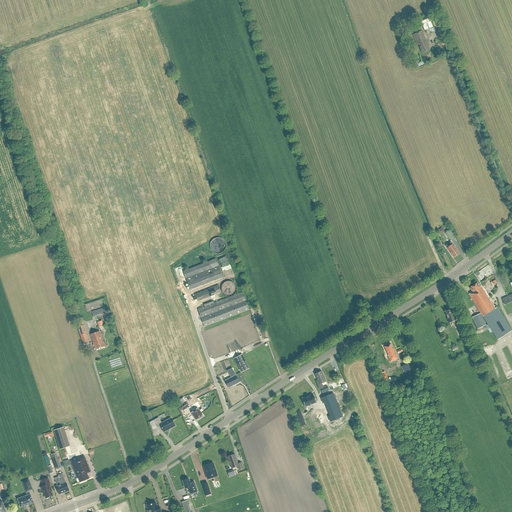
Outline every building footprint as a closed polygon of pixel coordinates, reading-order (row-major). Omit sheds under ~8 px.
[(416,31),(417,33),(413,35),(418,45),(423,54),(429,51),(428,49),(430,48),(422,31),(421,32),(419,29),(416,31)] [(450,240),(453,238),(455,236),(450,229),(445,233),(450,240)] [(459,253),(452,244),(447,248),(453,257),(459,253)] [(189,290),(222,277),(215,259),(182,272),(189,290)] [(492,263),(483,270),(486,275),(496,268),(492,263)] [(225,295),(226,296),(227,296),(228,296),(230,296),(231,296),(232,295),(233,294),(234,294),(235,293),(235,292),(236,291),(236,289),(236,288),(236,287),(236,286),(235,285),(234,284),(234,283),(233,282),(232,281),(231,281),(229,281),(228,281),(227,281),(226,281),(225,282),(224,282),(223,283),(222,284),(222,285),(221,286),(221,287),(221,288),(221,289),(221,291),(221,292),(222,293),(223,293),(223,294),(224,295),(225,295)] [(477,283),(469,288),(472,292),(468,294),(488,325),(485,326),(488,330),(489,332),(491,331),(497,340),(511,331),(496,307),(495,308),(481,286),(480,287),(477,283)] [(198,301),(220,292),(218,285),(195,294),(198,301)] [(213,303),(204,307),(198,309),(205,326),(249,309),(242,292),(227,298),(221,300),(213,303)] [(511,294),(502,299),(504,305),(511,301),(511,294)] [(91,311),(93,318),(102,316),(101,314),(107,312),(106,307),(91,311)] [(453,316),(451,309),(445,312),(447,318),(447,319),(448,323),(456,319),(454,315),(453,316)] [(477,329),(485,325),(480,313),(472,317),(477,329)] [(461,322),(458,323),(456,324),(459,333),(466,330),(463,323),(462,324),(461,322)] [(77,327),(83,345),(89,343),(84,325),(77,327)] [(95,349),(105,346),(103,341),(99,331),(90,334),(93,344),(94,344),(95,349)] [(462,333),(466,343),(470,342),(468,337),(467,338),(464,332),(462,333)] [(390,362),(398,358),(394,349),(393,349),(390,344),(384,347),(389,358),(388,358),(390,362)] [(242,355),(234,359),(241,373),(249,369),(242,355)] [(404,372),(410,369),(407,363),(401,366),(404,372)] [(228,387),(239,382),(235,375),(232,368),(227,371),(231,378),(225,381),(228,387)] [(327,386),(323,388),(321,383),(326,382),(321,371),(315,374),(317,381),(316,381),(320,389),(323,394),(329,391),(327,386)] [(388,389),(391,387),(385,371),(381,373),(379,374),(386,390),(388,389)] [(341,417),(332,393),(320,398),(322,403),(324,402),(330,416),(328,417),(330,422),(341,417)] [(313,395),(302,400),(305,407),(316,403),(313,395)] [(186,401),(184,402),(179,406),(182,411),(189,406),(186,401)] [(196,420),(202,415),(197,408),(197,409),(193,404),(189,407),(192,412),(191,413),(196,420)] [(304,425),(300,415),(301,415),(299,411),(294,413),(296,417),(295,417),(298,427),(304,425)] [(149,423),(151,426),(153,430),(157,428),(157,427),(160,426),(163,432),(175,426),(171,418),(161,423),(158,417),(149,423)] [(52,430),(59,449),(70,446),(63,426),(52,430)] [(238,470),(243,468),(241,462),(238,463),(235,454),(227,456),(231,468),(237,466),(238,470)] [(61,467),(57,456),(51,458),(55,469),(61,467)] [(90,472),(84,456),(70,461),(76,477),(78,477),(80,482),(88,479),(86,473),(90,472)] [(208,479),(217,476),(213,464),(204,467),(208,479)] [(62,475),(58,477),(64,492),(69,491),(66,482),(65,483),(62,475)] [(64,492),(58,477),(54,478),(57,486),(56,486),(59,494),(64,492)] [(49,484),(50,483),(48,478),(41,480),(43,486),(41,487),(43,494),(44,494),(46,498),(53,495),(50,489),(51,489),(49,484)] [(189,478),(182,480),(186,490),(189,489),(191,493),(197,491),(194,483),(191,484),(189,478)] [(29,490),(32,489),(28,479),(21,481),(25,492),(29,490)] [(234,511),(228,486),(197,494),(201,511),(234,511)] [(30,494),(29,490),(25,492),(26,496),(17,499),(21,508),(34,503),(30,494)] [(196,511),(192,498),(187,499),(190,511),(196,511)] [(156,502),(147,505),(149,510),(148,511),(161,511),(160,507),(158,508),(156,502)]
